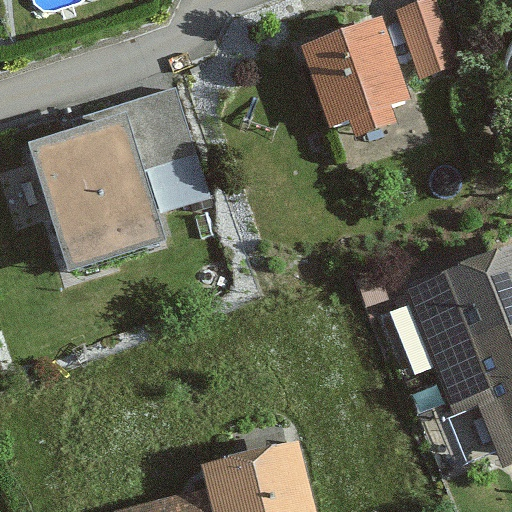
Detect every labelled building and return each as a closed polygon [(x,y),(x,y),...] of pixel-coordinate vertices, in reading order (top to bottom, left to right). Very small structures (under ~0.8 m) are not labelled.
[(394,20),(418,78),(455,63),(431,5),(394,20)] [(294,49),(328,147),(399,122),(365,24),(294,49)] [(21,149),(64,276),(157,245),(149,221),(207,202),(169,89),(109,109),(113,119),(21,149)] [(474,410),(497,473),(511,467),(511,251),(400,292),(446,420),(474,410)] [(305,511),(291,449),(194,471),(200,496),(128,511),(305,511)]
